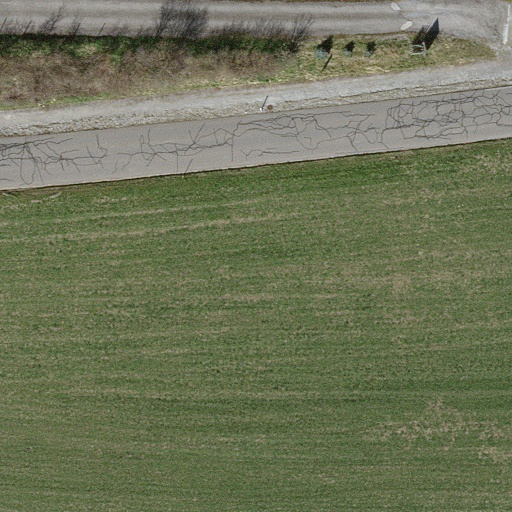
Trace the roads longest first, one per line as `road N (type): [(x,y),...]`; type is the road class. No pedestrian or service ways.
road 1 (tertiary): [(511,108),(0,161)]
road 2 (track): [(511,23),(468,15),(264,20),(0,9)]
